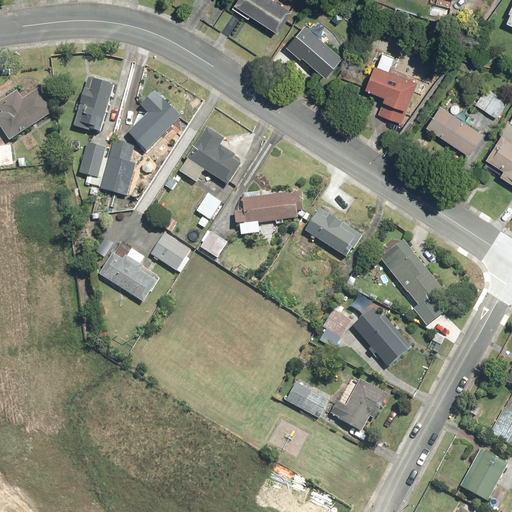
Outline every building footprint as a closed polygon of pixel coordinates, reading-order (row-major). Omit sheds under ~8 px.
[(273,0),(236,0),(234,3),(230,7),(247,19),(250,15),(277,34),(292,13),(273,0)] [(343,57),(306,24),(285,47),(299,59),(301,57),(325,77),(343,57)] [(377,65),(375,64),(365,89),(382,97),(376,115),(401,124),(407,107),(418,83),(393,72),(398,60),(382,53),(377,65)] [(84,76),(72,126),(102,133),(114,84),(84,76)] [(0,109),(2,112),(0,112),(0,126),(10,141),(59,107),(43,85),(23,98),(16,89),(0,100),(0,109)] [(488,86),(475,103),(497,121),(511,103),(488,86)] [(147,153),(184,123),(158,89),(138,105),(144,113),(126,127),(147,153)] [(440,104),(425,126),(469,155),(483,133),(440,104)] [(226,138),(207,127),(186,157),(186,160),(178,172),(197,183),(205,171),(229,187),(241,165),(234,159),(234,154),(220,145),(226,138)] [(511,143),(501,136),(486,158),(485,158),(503,171),(500,175),(511,183),(511,143)] [(112,141),(101,190),(130,196),(141,147),(112,141)] [(13,144),(0,144),(0,165),(15,165),(13,144)] [(87,144),(79,173),(86,175),(85,185),(99,186),(101,179),(109,149),(87,144)] [(234,223),(239,223),(240,235),(259,232),(258,223),(298,218),(298,212),(305,211),(302,187),(242,194),(244,210),(233,211),(234,223)] [(195,210),(203,215),(198,224),(206,229),(212,221),(224,201),(208,191),(195,210)] [(321,207),(305,230),(346,259),(362,236),(321,207)] [(212,230),(200,247),(218,259),(230,242),(212,230)] [(165,233),(150,254),(178,273),(192,252),(165,233)] [(402,240),(379,258),(418,306),(411,311),(424,327),(442,313),(432,300),(443,291),(402,240)] [(128,256),(125,254),(121,259),(110,252),(97,273),(142,301),(155,280),(140,271),(143,265),(141,264),(145,258),(132,249),(128,256)] [(315,335),(333,349),(353,322),(335,308),(315,335)] [(374,308),(353,325),(371,347),(368,350),(373,356),(376,354),(387,367),(412,346),(384,313),(380,316),(374,308)] [(299,378),(286,400),(319,420),(332,397),(299,378)] [(346,405),(337,399),(328,415),(366,438),(389,398),(360,381),(346,405)] [(511,412),(504,408),(489,434),(511,446),(511,412)] [(481,449),(460,485),(489,503),(511,467),(481,449)]
